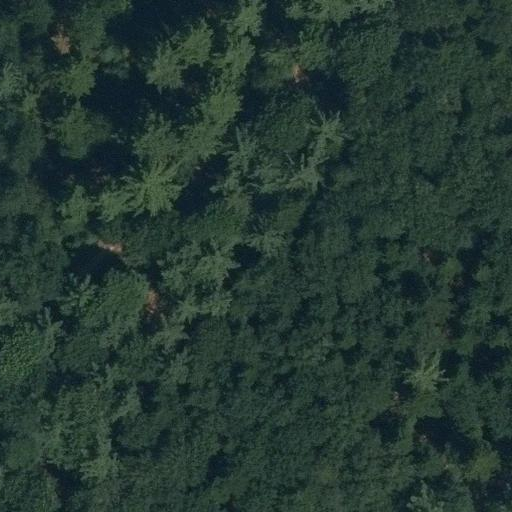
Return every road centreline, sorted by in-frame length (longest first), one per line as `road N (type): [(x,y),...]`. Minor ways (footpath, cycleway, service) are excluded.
road 1 (track): [(4,334),(290,69),(391,0)]
road 2 (track): [(73,0),(4,334)]
road 3 (track): [(330,511),(446,485),(511,488)]
